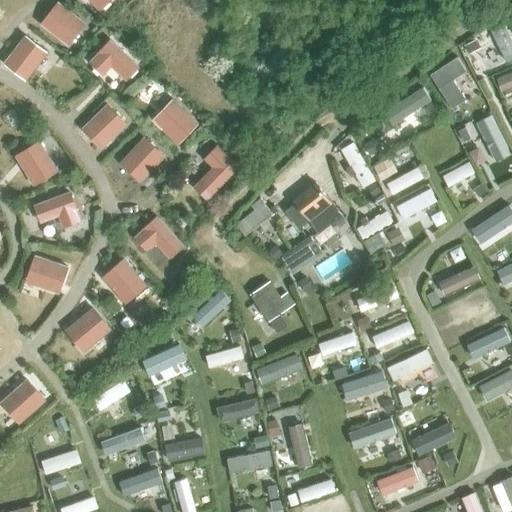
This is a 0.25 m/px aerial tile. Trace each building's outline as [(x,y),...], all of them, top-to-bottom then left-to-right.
[(87,0),(99,12),(111,0),(87,0)] [(39,25),(68,47),(86,24),(57,1),(39,25)] [(511,40),(504,24),(490,31),(505,61),(511,57),(511,40)] [(24,35),(2,64),(26,82),(48,53),(24,35)] [(111,68),(125,82),(139,68),(110,39),(88,62),(102,76),(111,68)] [(475,41),(465,46),(469,54),(479,49),(475,41)] [(457,56),(430,74),(451,108),(466,99),(453,79),(466,70),(457,56)] [(511,71),(496,78),(502,92),(511,87),(511,71)] [(199,124),(172,98),(152,120),(178,145),(199,124)] [(101,150),(127,125),(107,103),(80,128),(101,150)] [(491,114),(476,122),(496,161),(511,154),(491,114)] [(392,129),(379,136),(386,148),(399,141),(392,129)] [(361,186),(376,178),(352,135),(337,143),(361,186)] [(119,163),(140,183),(165,156),(144,136),(119,163)] [(39,140),(14,156),(33,187),(58,171),(39,140)] [(372,140),(364,145),(370,155),(379,150),(372,140)] [(197,182),(211,196),(240,167),(217,145),(203,159),(211,168),(197,182)] [(468,162),(442,176),(449,187),(475,173),(468,162)] [(388,179),(392,190),(425,178),(421,166),(388,179)] [(376,182),(368,186),(373,196),(381,191),(376,182)] [(314,183),(292,200),(294,203),(308,221),(317,232),(329,224),(332,228),(343,219),(340,215),(314,183)] [(482,183),(473,189),(478,197),(487,191),(482,183)] [(403,215),(438,202),(433,188),(398,201),(403,215)] [(70,191),(33,205),(40,224),(57,217),(62,229),(81,222),(70,191)] [(383,194),(376,198),(380,204),(387,200),(383,194)] [(235,225),(244,236),(272,214),(260,199),(250,206),(254,210),(235,225)] [(476,230),(484,241),(511,220),(511,215),(506,207),(476,230)] [(388,209),(358,225),(364,236),(394,219),(388,209)] [(155,244),(169,260),(184,246),(157,215),(133,237),(146,252),(155,244)] [(394,232),(387,236),(393,246),(400,243),(394,232)] [(282,254),(280,256),(290,272),(321,251),(311,236),(282,254)] [(276,246),(270,250),(276,259),(280,256),(282,254),(276,246)] [(59,294),(69,267),(34,254),(24,282),(59,294)] [(101,277),(124,305),(147,285),(123,258),(101,277)] [(511,259),(497,268),(505,283),(511,280),(511,259)] [(475,265),(440,282),(445,294),(481,277),(475,265)] [(305,278),(298,282),(305,293),(312,289),(305,278)] [(288,325),(280,313),(293,304),(286,293),(279,297),(269,282),(250,294),(276,333),(288,325)] [(193,313),(204,325),(233,299),(222,287),(193,313)] [(450,304),(456,317),(489,301),(483,288),(450,304)] [(434,292),(426,296),(432,307),(440,303),(434,292)] [(111,330),(92,307),(64,330),(83,353),(111,330)] [(366,317),(358,320),(362,331),(370,327),(366,317)] [(373,332),(378,345),(417,333),(413,320),(373,332)] [(475,358),(511,339),(511,338),(505,324),(467,343),(475,358)] [(239,329),(230,332),(233,342),(242,340),(239,329)] [(261,343),(252,348),(258,358),(266,354),(261,343)] [(143,355),(148,371),(188,360),(183,344),(143,355)] [(206,352),(209,365),(244,358),(242,345),(206,352)] [(428,346),(387,366),(394,380),(435,360),(428,346)] [(262,382),(304,367),(298,351),(256,366),(262,382)] [(380,353),(369,358),(372,365),(383,360),(380,353)] [(383,367),(342,382),(348,399),(389,385),(383,367)] [(487,398),(511,386),(511,367),(480,382),(487,398)] [(345,368),(334,371),(336,379),(348,375),(345,368)] [(124,377),(93,397),(101,409),(132,389),(124,377)] [(0,401),(0,403),(19,425),(46,400),(26,378),(0,401)] [(252,381),(244,383),(247,394),(255,392),(252,381)] [(407,391),(399,394),(404,406),(412,403),(407,391)] [(162,394),(153,397),(157,409),(166,405),(162,394)] [(217,404),(221,420),(262,410),(258,395),(217,404)] [(275,396),(266,400),(270,410),(279,406),(275,396)] [(390,400),(383,402),(386,412),(394,410),(390,400)] [(144,405),(133,409),(137,419),(147,415),(144,405)] [(169,411),(157,414),(159,422),(171,420),(169,411)] [(419,453),(457,436),(446,412),(408,429),(419,453)] [(507,437),(511,434),(511,416),(500,423),(507,437)] [(62,417),(55,421),(61,433),(68,429),(62,417)] [(390,418),(356,430),(360,441),(394,429),(390,418)] [(276,421),(268,423),(271,436),(279,434),(276,421)] [(289,425),(300,466),(315,462),(304,421),(289,425)] [(144,427),(102,436),(105,450),(147,442),(144,427)] [(206,452),(202,434),(165,442),(169,460),(206,452)] [(267,435),(254,438),(257,449),(269,446),(267,435)] [(231,473),(274,462),(270,446),(227,457),(231,473)] [(78,447),(42,459),(47,472),(82,460),(78,447)] [(0,458),(0,467),(7,481),(30,469),(20,448),(0,458)] [(399,450),(388,454),(391,462),(402,458),(399,450)] [(154,451),(147,453),(150,465),(158,462),(154,451)] [(452,452),(443,456),(449,467),(457,463),(452,452)] [(430,456),(418,461),(422,470),(433,465),(430,456)] [(384,494),(421,479),(414,463),(377,478),(384,494)] [(149,468),(118,475),(121,487),(151,481),(149,468)] [(171,469),(165,471),(168,480),(174,478),(171,469)] [(511,503),(511,474),(502,478),(511,503)] [(62,476),(50,481),(53,490),(65,485),(62,476)] [(183,511),(193,511),(197,511),(188,476),(175,479),(183,511)] [(333,477),(299,487),(302,500),(337,489),(333,477)] [(277,485),(268,486),(270,498),(279,497),(277,485)] [(461,496),(466,511),(485,511),(477,490),(461,496)] [(95,494),(61,506),(63,511),(81,511),(99,506),(95,494)] [(295,494),(287,496),(291,506),(298,503),(295,494)] [(280,501),(270,503),(272,511),(282,510),(280,501)] [(302,511),(337,511),(334,501),(303,511),(302,511)] [(0,511),(37,511),(35,502),(0,510),(0,511)]
